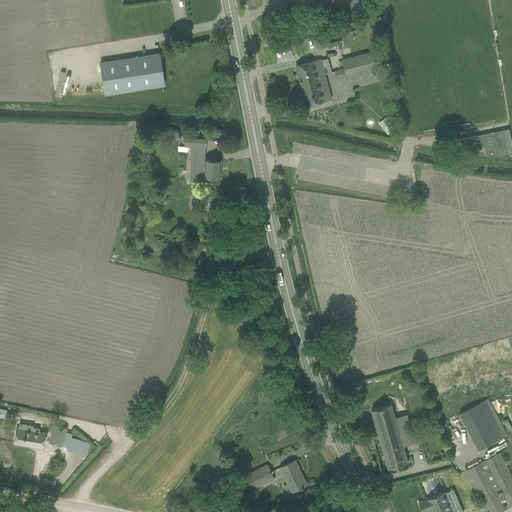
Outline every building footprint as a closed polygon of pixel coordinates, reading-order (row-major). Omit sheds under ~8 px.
[(376,16),(367,18),(369,28),(378,26),(376,16)] [(334,26),(312,32),(316,48),(327,45),(324,35),(334,33),(335,33),(335,35),(336,34),(346,32),(344,22),(333,25),(334,26)] [(379,51),(342,61),(344,68),(346,76),(383,66),(379,51)] [(100,63),(105,94),(165,85),(160,53),(100,63)] [(296,66),(300,82),(325,76),(320,59),(296,66)] [(301,96),(304,106),(331,99),(325,76),(300,82),(304,96),(301,96)] [(391,122),(383,129),(388,134),(396,128),(391,122)] [(485,155),(495,156),(511,152),(511,144),(509,129),(502,130),(451,141),(453,148),(461,146),(461,148),(467,147),(468,153),(477,151),(477,149),(484,147),(485,155)] [(206,137),(185,136),(184,145),(206,146),(206,137)] [(204,181),(204,178),(220,178),(221,160),(205,160),(205,154),(190,153),(189,181),(204,181)] [(169,183),(180,183),(181,165),(170,165),(169,183)] [(485,400),(459,414),(478,450),(504,437),(485,400)] [(381,407),(371,410),(380,439),(388,469),(398,466),(408,463),(403,446),(399,434),(412,430),(407,414),(395,418),(391,404),(381,407)] [(50,442),(61,446),(67,428),(56,424),(50,442)] [(14,443),(43,448),(45,433),(17,428),(14,443)] [(465,470),(486,511),(500,511),(511,506),(511,476),(500,453),(465,470)] [(285,465),(279,467),(288,484),(291,491),(297,489),(306,484),(302,476),(301,477),(294,461),(285,465)] [(247,474),(253,488),(274,479),(268,464),(247,474)] [(225,471),(223,471),(224,473),(227,478),(231,476),(235,474),(232,469),(232,468),(230,468),(225,471)] [(453,511),(445,492),(418,503),(422,511),(426,511),(433,509),(433,511),(453,511)]
